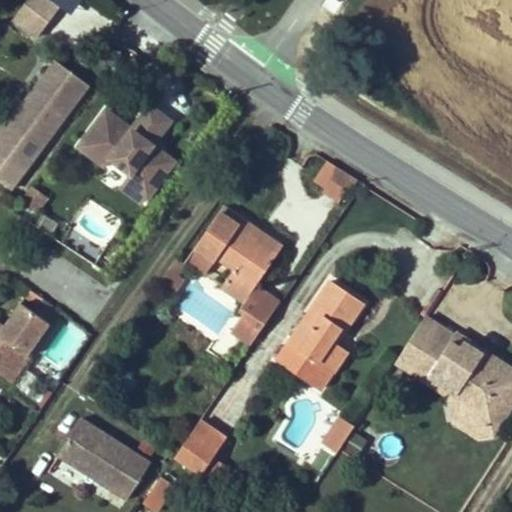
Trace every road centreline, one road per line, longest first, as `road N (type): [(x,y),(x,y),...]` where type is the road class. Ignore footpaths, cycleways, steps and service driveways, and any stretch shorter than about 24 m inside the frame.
road 1 (unknown): [(466,211),(439,233),(390,230),(346,245),(238,402)]
road 2 (tertiary): [(511,239),(259,78)]
road 3 (tertiary): [(259,78),(155,0)]
